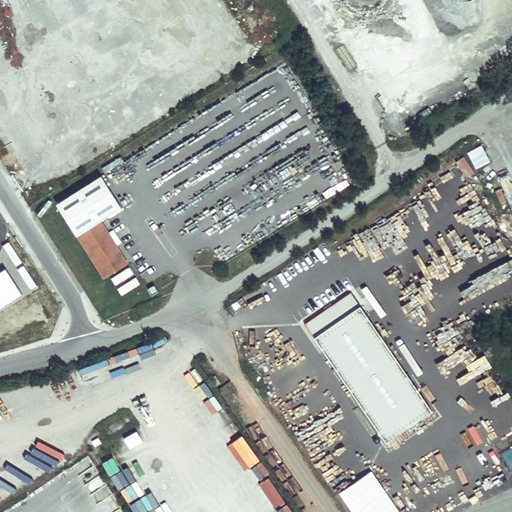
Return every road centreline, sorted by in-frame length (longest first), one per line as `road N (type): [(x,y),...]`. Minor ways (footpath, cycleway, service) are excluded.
road 1 (unknown): [(206,339),(0,439)]
road 2 (residential): [(187,311),(0,370)]
